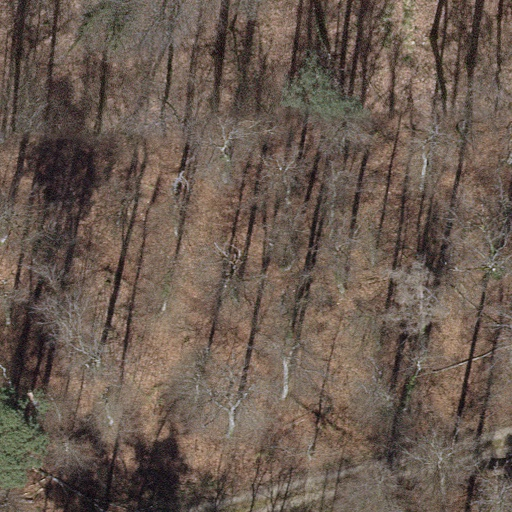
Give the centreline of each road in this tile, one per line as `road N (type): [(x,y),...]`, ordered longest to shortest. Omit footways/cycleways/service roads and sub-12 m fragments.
road 1 (track): [(0,195),(442,467)]
road 2 (track): [(511,451),(254,511)]
